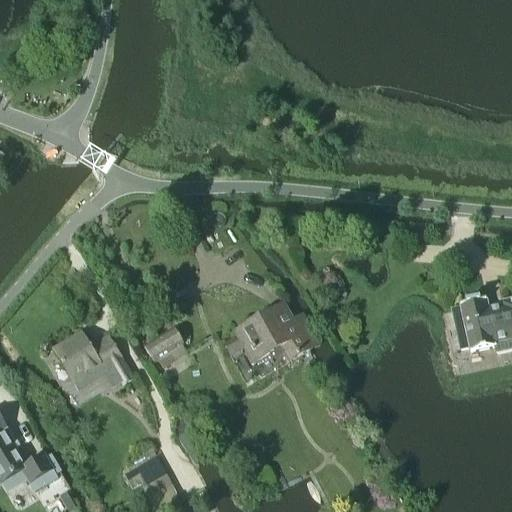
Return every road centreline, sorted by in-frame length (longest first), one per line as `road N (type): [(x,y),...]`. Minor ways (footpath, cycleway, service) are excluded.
road 1 (tertiary): [(511,213),(284,189),(125,183)]
road 2 (residential): [(125,183),(0,306)]
road 3 (unclassified): [(60,138),(85,103),(107,0)]
